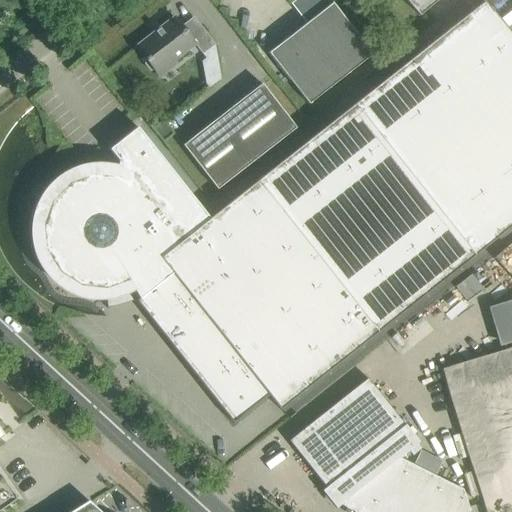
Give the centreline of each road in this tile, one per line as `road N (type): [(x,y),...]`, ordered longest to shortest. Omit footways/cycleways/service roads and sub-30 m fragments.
road 1 (secondary): [(0,321),(206,511)]
road 2 (unclassified): [(0,86),(106,0)]
